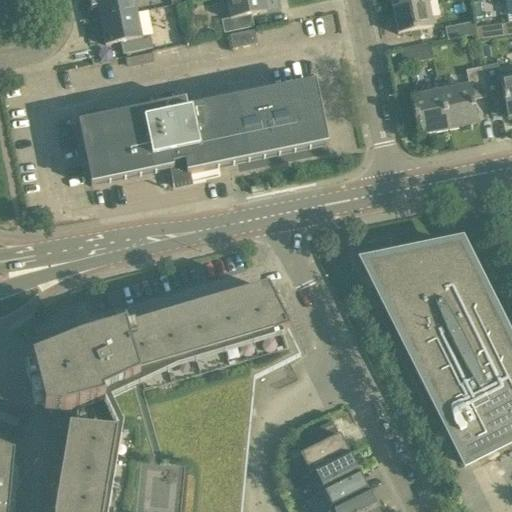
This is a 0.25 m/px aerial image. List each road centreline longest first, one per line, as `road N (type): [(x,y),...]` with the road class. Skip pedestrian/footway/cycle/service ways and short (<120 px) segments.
road 1 (tertiary): [(0,273),(266,215)]
road 2 (residential): [(390,190),(353,0)]
road 3 (residential): [(261,511),(266,423),(294,393),(347,369)]
road 4 (residential): [(347,369),(266,215)]
road 5 (residential): [(418,511),(347,369)]
road 6 (tertiary): [(266,215),(390,190)]
road 7 (tertiary): [(390,190),(511,166)]
